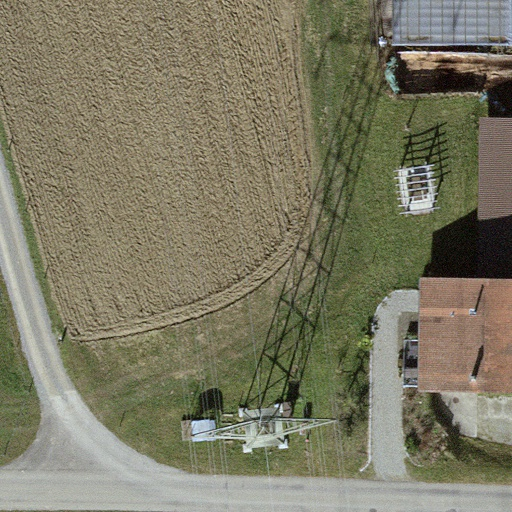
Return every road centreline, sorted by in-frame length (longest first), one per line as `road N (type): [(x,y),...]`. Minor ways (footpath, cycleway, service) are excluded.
road 1 (track): [(490,511),(0,498)]
road 2 (track): [(92,495),(0,170)]
